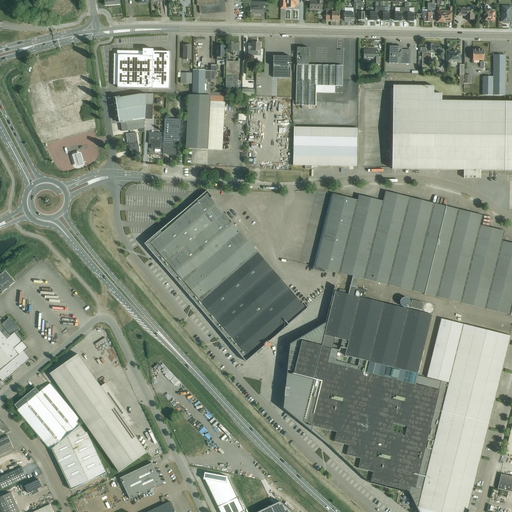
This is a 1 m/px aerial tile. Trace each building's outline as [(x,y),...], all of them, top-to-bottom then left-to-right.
[(200,14),(225,12),(223,0),(196,0),(197,6),(199,6),(200,14)] [(280,0),(280,9),(286,9),(286,7),(287,7),(287,8),(295,8),(295,5),(298,5),(298,0),(280,0)] [(322,10),(321,0),(306,0),(307,1),(310,1),(310,9),(322,10)] [(249,2),(249,6),(251,6),(250,14),(262,14),(263,12),(266,12),(266,2),(249,2)] [(405,8),(404,21),(407,21),(407,22),(410,22),(414,22),(414,17),(414,14),(414,13),(414,8),(409,8),(409,5),(409,3),(406,3),(405,3),(405,8)] [(422,10),(422,18),(424,18),(424,22),(432,22),(432,10),(435,10),(435,3),(432,3),(428,3),(428,7),(428,10),(422,10)] [(495,20),(495,12),(490,12),(490,11),(488,11),(488,6),(484,6),(484,16),(485,16),(485,20),(490,20),(491,21),(493,22),(494,20),(495,20)] [(370,17),(370,21),(373,21),(377,21),(377,20),(378,20),(380,20),(380,7),(375,7),(375,12),(370,12),(370,17)] [(380,7),(380,20),(383,20),(383,21),(385,21),(389,21),(389,12),(389,7),(385,7),(383,7),(380,7)] [(470,8),(457,8),(457,16),(466,16),(466,20),(474,20),(474,11),(476,11),(476,7),(470,7),(470,8)] [(354,10),(354,9),(345,8),(345,10),(345,13),(344,13),(344,17),(345,17),(345,21),(351,21),(351,20),(354,20),(354,13),(354,10)] [(395,13),(395,21),(398,21),(401,21),(401,20),(404,21),(405,8),(402,8),(401,8),(400,8),(400,13),(395,13)] [(339,21),(340,12),(332,12),(329,12),(329,9),(326,9),(326,20),(332,20),(332,21),(339,21)] [(511,9),(502,9),(502,22),(511,22),(511,13),(511,12),(511,9)] [(235,53),(239,53),(239,44),(234,44),(234,43),(229,43),(228,53),(233,53),(233,55),(235,55),(235,53)] [(252,45),(249,45),(249,48),(248,51),(248,55),(258,55),(260,55),(260,48),(260,43),(252,43),(252,45)] [(431,53),(439,53),(439,46),(433,46),(433,45),(425,45),(425,48),(420,48),(420,53),(422,53),(422,67),(431,67),(431,53)] [(216,60),(224,61),(224,46),(217,46),(217,53),(216,53),(216,60)] [(398,47),(390,46),(389,64),(398,64),(401,64),(410,64),(410,50),(402,50),(398,49),(398,47)] [(297,48),(297,65),(309,65),(309,48),(297,48)] [(169,89),(170,52),(168,52),(168,54),(153,54),(153,50),(143,49),(143,56),(118,55),(118,85),(118,88),(169,89)] [(378,64),(379,50),(374,50),(374,51),(369,51),(369,50),(363,50),(363,59),(373,59),(373,64),(378,64)] [(484,67),(484,50),(473,50),(473,61),(482,61),(482,62),(480,62),(480,67),(484,67)] [(452,53),(449,53),(449,60),(453,60),(453,61),(457,61),(457,62),(460,62),(460,61),(460,53),(456,53),(456,51),(453,51),(452,51),(452,53)] [(483,95),(505,95),(505,55),(493,55),(493,76),(483,76),(483,95)] [(290,65),(290,56),(282,56),(273,56),(273,61),(273,78),(282,78),(290,78),(290,65)] [(238,90),(238,62),(226,61),(225,90),(238,90)] [(343,66),(309,65),(297,65),(296,105),(302,106),(302,109),(305,109),(305,106),(316,106),(316,93),(342,93),(343,66)] [(210,96),(211,79),(211,77),(211,71),(193,70),(192,86),(192,96),(210,96)] [(192,84),(192,73),(181,73),(181,84),(192,84)] [(140,94),(116,97),(118,110),(146,106),(146,94),(140,94)] [(146,106),(145,119),(152,120),(154,94),(146,94),(146,106)] [(210,102),(210,96),(192,96),(189,95),(187,149),(203,150),(208,150),(210,102)] [(226,103),(210,102),(208,150),(211,150),(223,151),(226,103)] [(145,120),(146,106),(118,110),(120,123),(145,120)] [(179,155),(181,120),(167,119),(167,117),(165,117),(163,154),(179,155)] [(144,132),(145,120),(120,123),(121,131),(125,131),(140,129),(140,132),(144,132)] [(356,166),(357,128),(294,127),(293,165),(305,165),(305,169),(311,169),(311,166),(356,166)] [(138,152),(139,151),(138,143),(136,133),(126,134),(127,145),(129,145),(130,148),(129,149),(131,153),(133,157),(139,154),(138,152)] [(160,150),(161,134),(149,133),(149,141),(152,141),(151,149),(160,150)] [(81,154),(73,156),(76,168),(84,166),(81,154)] [(155,236),(145,245),(204,312),(229,342),(238,352),(246,361),(308,308),(303,302),(302,303),(287,286),(261,256),(226,216),(215,203),(211,198),(212,197),(209,193),(208,192),(207,191),(203,194),(195,201),(179,215),(177,217),(176,218),(167,225),(155,236)] [(383,200),(359,194),(357,199),(333,193),(315,267),(313,266),(312,269),(324,272),(325,269),(509,315),(511,304),(511,243),(502,241),(504,231),(480,225),(483,216),(385,191),(383,200)] [(0,288),(3,292),(15,282),(6,271),(0,275),(0,288)] [(284,405),(283,410),(331,447),(336,452),(346,461),(369,483),(390,488),(399,490),(409,493),(416,507),(418,511),(468,511),(469,510),(467,509),(469,504),(472,491),(474,484),(475,478),(482,449),(489,421),(495,400),(508,346),(510,336),(509,335),(477,327),(462,324),(455,322),(441,319),(427,376),(427,377),(434,379),(436,380),(441,381),(441,382),(440,386),(439,390),(438,390),(432,388),(433,386),(430,386),(428,385),(428,386),(428,387),(427,387),(423,386),(419,385),(415,384),(416,381),(417,376),(418,374),(418,373),(432,316),(365,299),(367,291),(357,288),(357,286),(356,286),(351,285),(350,286),(348,294),(348,295),(348,294),(345,294),(346,291),(340,289),(340,290),(339,292),(333,291),(333,294),(327,317),(325,323),(325,327),(324,327),(325,327),(326,327),(326,330),(324,329),(323,332),(321,339),(320,343),(319,343),(317,342),(316,343),(316,344),(313,344),(312,343),(313,341),(311,341),(306,340),(300,338),(295,358),(291,374),(287,373),(284,404),(284,405)] [(400,302),(400,303),(400,304),(401,305),(402,306),(402,307),(403,307),(404,308),(405,308),(406,308),(407,307),(408,307),(409,306),(410,305),(410,304),(410,303),(410,302),(410,301),(410,300),(409,299),(408,298),(407,298),(406,298),(405,298),(404,298),(403,298),(402,298),(402,299),(401,300),(401,301),(400,302)] [(423,303),(412,300),(410,307),(422,310),(423,303)] [(433,307),(432,306),(432,304),(430,303),(429,303),(427,303),(425,304),(425,306),(424,307),(424,309),(425,310),(426,311),(428,311),(430,311),(431,310),(432,310),(432,309),(433,307)] [(31,359),(24,351),(28,347),(15,332),(19,329),(17,328),(15,325),(16,324),(14,322),(13,323),(9,318),(1,324),(0,325),(0,345),(3,342),(8,348),(0,354),(0,377),(3,382),(31,359)] [(78,354),(50,373),(119,472),(147,452),(129,427),(135,423),(107,383),(101,387),(78,354)] [(52,449),(80,425),(77,422),(80,419),(50,383),(39,392),(36,387),(15,405),(19,409),(17,410),(50,450),(52,449)] [(86,433),(80,425),(52,449),(71,490),(106,473),(87,432),(86,433)] [(8,436),(0,439),(0,454),(14,448),(8,436)] [(130,499),(162,484),(152,463),(120,478),(130,499)] [(0,490),(27,478),(22,467),(0,476),(0,490)] [(206,473),(205,480),(211,493),(218,507),(220,511),(241,511),(244,511),(237,497),(232,486),(228,477),(213,474),(206,473)] [(511,476),(501,474),(498,488),(498,489),(511,492),(511,476)] [(42,487),(40,483),(38,479),(37,480),(36,479),(36,478),(28,482),(22,485),(20,486),(21,488),(22,490),(24,489),(26,488),(27,491),(28,493),(30,493),(31,492),(32,491),(32,492),(33,494),(35,493),(37,492),(37,491),(36,490),(36,489),(37,489),(40,488),(42,487)] [(0,508),(1,511),(19,511),(11,492),(0,497),(0,508)] [(175,511),(170,501),(147,511),(175,511)] [(291,511),(280,501),(257,511),(291,511)]
